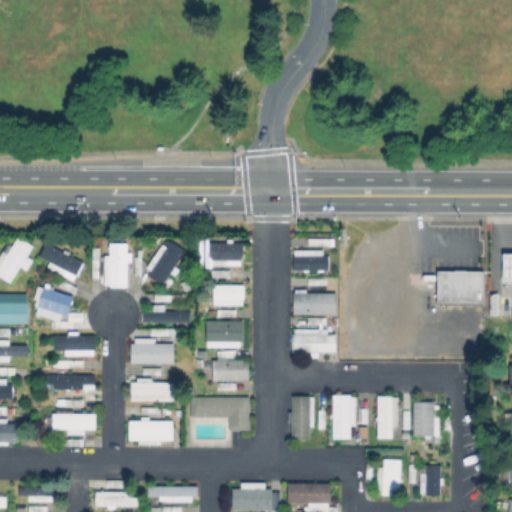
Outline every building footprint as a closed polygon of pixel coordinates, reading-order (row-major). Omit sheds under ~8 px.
[(34,245),(27,256),(31,259),(25,267),(22,265),(10,282),(0,275),(0,254),(3,250),(8,253),(19,236),(34,245)] [(336,237),(335,245),(309,245),(309,237),(336,237)] [(233,238),(234,242),(244,242),(244,260),(241,260),(241,264),(212,264),(212,259),(210,259),(210,241),(228,241),(228,238),(233,238)] [(172,241),(186,250),(176,265),(181,268),(177,275),(171,271),(163,284),(149,275),(152,271),(147,267),(163,243),(168,246),(172,241)] [(47,242),(63,251),(65,248),(70,251),(69,254),(84,262),(74,280),(48,266),(51,262),(40,256),(47,242)] [(128,243),(128,252),(132,252),(133,263),(127,263),(127,285),(111,285),(111,284),(104,284),(104,255),(110,255),(110,249),(109,249),(109,246),(110,246),(110,243),(128,243)] [(101,247),(100,278),(93,278),(93,247),(101,247)] [(329,255),(329,268),(294,269),(294,254),(295,254),(295,249),(324,249),(324,255),(329,255)] [(511,252),(501,252),(500,281),(511,281),(511,252)] [(143,260),(144,279),(136,279),(135,260),(143,260)] [(236,269),(236,277),(218,277),(218,269),(236,269)] [(484,271),(484,305),(438,305),(438,271),(484,271)] [(78,287),(75,293),(59,284),(62,278),(78,287)] [(245,284),(245,303),(214,303),(214,284),(245,284)] [(55,287),(54,289),(73,295),(67,316),(62,315),(61,319),(75,319),(75,327),(56,327),(55,320),(36,314),(45,286),(50,288),(51,285),(55,287)] [(336,293),(335,314),(295,313),(296,292),(336,293)] [(498,293),(498,315),(489,315),(489,293),(498,293)] [(181,294),(181,302),(155,302),(155,294),(181,294)] [(166,303),(165,311),(190,311),(190,320),(142,320),(142,313),(144,313),(144,311),(150,311),(150,304),(166,303)] [(0,304),(7,304),(8,310),(31,310),(31,319),(0,319),(0,304)] [(226,322),(226,325),(244,324),(244,338),(244,344),(214,346),(213,339),(204,340),(203,326),(219,325),(219,322),(226,322)] [(176,328),(176,336),(156,336),(156,342),(173,342),(174,362),(131,363),(131,343),(136,343),(135,337),(150,336),(151,328),(176,328)] [(335,337),(335,352),(295,352),(295,329),(324,329),(324,337),(335,337)] [(79,331),(79,335),(96,334),(96,349),(95,349),(95,354),(66,354),(66,349),(54,350),(54,335),(69,335),(69,331),(79,331)] [(0,339),(10,339),(10,345),(18,345),(18,353),(0,353),(0,339)] [(250,362),(250,372),(248,371),(248,375),(246,375),(246,377),(230,377),(230,373),(203,374),(203,363),(238,363),(238,361),(246,361),(246,362),(250,362)] [(96,375),(96,388),(75,388),(75,383),(65,383),(65,388),(54,388),(54,383),(48,383),(48,374),(96,375)] [(0,376),(8,377),(7,383),(14,383),(13,399),(0,398),(0,376)] [(162,378),(162,384),(166,384),(166,381),(170,381),(169,384),(178,385),(178,396),(130,394),(130,384),(131,384),(132,377),(162,378)] [(237,382),(237,390),(210,390),(210,382),(237,382)] [(356,396),(357,425),(351,425),(351,437),(334,437),(334,394),(352,394),(352,396),(356,396)] [(315,396),(315,425),(309,425),(309,437),(294,437),(294,421),(290,421),(290,411),(293,411),(293,395),(310,395),(310,396),(315,396)] [(250,396),(249,429),(230,429),(230,416),(192,416),(192,396),(250,396)] [(398,397),(398,431),(394,431),(394,437),(378,437),(378,397),(398,397)] [(439,403),(439,435),(414,435),(414,403),(439,403)] [(450,409),(450,429),(441,429),(441,408),(450,409)] [(96,413),(96,434),(68,434),(68,428),(53,428),(53,414),(96,413)] [(149,416),(149,420),(173,420),(173,439),(162,439),(162,444),(139,444),(139,440),(130,440),(130,420),(141,420),(142,416),(149,416)] [(0,417),(7,418),(7,422),(19,422),(19,427),(20,427),(20,432),(18,432),(18,441),(9,441),(9,444),(0,444),(0,417)] [(402,458),(401,479),(403,479),(403,482),(400,482),(400,494),(377,493),(378,466),(385,466),(385,458),(402,458)] [(441,468),(441,494),(421,494),(421,477),(429,477),(429,468),(441,468)] [(330,483),(330,502),(323,502),(323,506),(324,506),(324,511),(305,511),(305,506),(309,506),(309,502),(289,502),(289,482),(330,483)] [(198,485),(198,495),(193,495),(193,501),(160,502),(160,495),(149,496),(149,486),(198,485)] [(61,487),(61,495),(59,495),(58,500),(30,500),(30,495),(20,495),(20,486),(61,487)] [(137,496),(138,505),(116,504),(116,509),(108,509),(108,506),(96,506),(96,490),(129,490),(129,496),(137,496)] [(263,491),(263,497),(278,497),(278,506),(232,506),(232,497),(234,497),(234,491),(263,491)]
